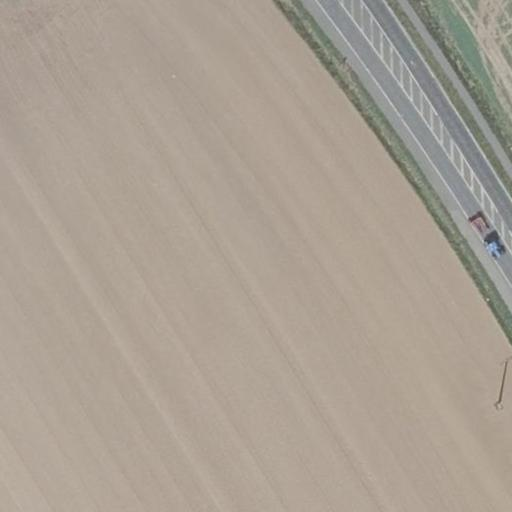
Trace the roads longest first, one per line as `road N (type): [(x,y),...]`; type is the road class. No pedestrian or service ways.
road 1 (tertiary): [(328,0),(511,266)]
road 2 (tertiary): [(511,216),(371,0)]
